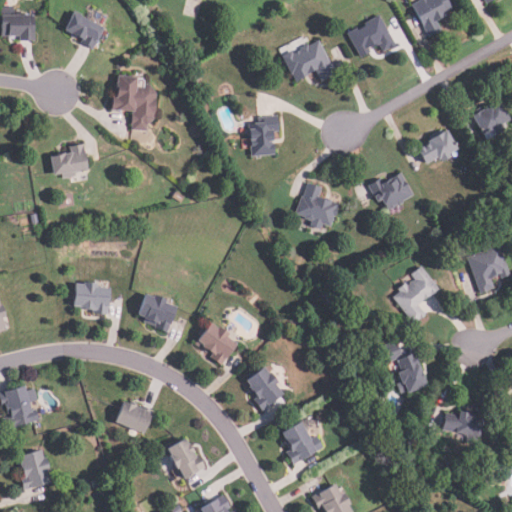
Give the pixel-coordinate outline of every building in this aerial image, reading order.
[(428,37),(410,5),(419,0),(446,0),(451,8),(445,12),(446,15),(436,21),(441,30),(428,37)] [(103,28),(91,51),(80,45),(82,41),(63,31),(73,12),(103,28)] [(34,41),(18,42),(18,36),(1,36),(0,16),(33,15),(34,41)] [(360,58),(346,33),(356,27),(357,30),(364,26),(363,24),(378,15),(396,46),(389,49),(388,48),(383,51),(379,44),(369,50),(370,52),(360,58)] [(320,81),(314,70),(307,73),(308,75),(296,81),(292,74),(291,75),(281,56),(291,50),(292,53),(297,53),(300,50),(299,48),(307,44),(308,46),(318,41),(335,73),(320,81)] [(146,131),(131,130),(131,126),(129,125),(130,114),(132,114),(132,111),(109,110),(110,98),(112,98),(113,83),(116,83),(116,76),(144,78),(144,85),(156,86),(154,125),(146,124),(146,131)] [(482,134),(471,115),(492,103),(493,105),(498,102),(509,121),(492,130),(491,128),(482,134)] [(251,156),(248,124),(258,123),(257,117),(276,116),(277,132),(273,132),(274,154),(251,156)] [(425,164),(417,150),(428,144),(427,142),(446,131),(457,149),(448,154),(450,157),(441,162),(439,159),(438,160),(436,157),(425,164)] [(83,144),(86,168),(80,169),(80,173),(74,174),(75,177),(61,180),(60,174),(52,176),(49,156),(69,153),(68,146),(83,144)] [(386,210),(380,200),(376,202),(367,186),(379,179),(382,185),(392,179),(392,177),(400,173),(412,195),(402,201),(403,202),(398,205),(397,203),(394,205),(394,207),(391,209),(389,208),(386,210)] [(319,229),(309,226),(310,221),(303,219),(304,217),(294,214),(301,196),(302,197),(307,182),(320,187),(317,197),(337,204),(336,208),(337,209),(334,217),(333,216),(329,227),(321,224),(319,229)] [(184,197),(180,203),(171,197),(175,191),(184,197)] [(479,294),(466,257),(498,245),(509,275),(500,279),(498,275),(488,279),(492,288),(487,290),(487,291),(479,294)] [(412,324),(391,297),(398,292),(397,289),(405,283),(406,285),(411,281),(412,281),(414,280),(409,274),(419,266),(437,289),(416,305),(424,316),(418,320),(418,319),(412,324)] [(107,317),(93,315),(94,312),(80,311),(80,308),(72,307),(74,284),(82,285),(83,281),(97,283),(97,287),(110,288),(107,317)] [(323,295),(331,292),(334,301),(327,304),(323,295)] [(167,333),(154,329),(156,325),(143,320),(143,319),(136,316),(144,295),(152,298),(153,295),(166,300),(165,304),(176,308),(167,333)] [(0,334),(8,333),(4,299),(0,299),(0,334)] [(308,324),(301,329),(296,321),(302,316),(308,324)] [(236,344),(222,366),(213,360),(216,355),(213,353),(212,356),(201,348),(203,345),(197,342),(208,323),(216,328),(218,326),(229,334),(227,338),(236,344)] [(395,342),(401,357),(385,363),(379,348),(395,342)] [(399,394),(395,384),(400,383),(396,373),(400,371),(395,360),(413,353),(426,385),(406,393),(406,391),(399,394)] [(282,394),(260,412),(254,404),(259,400),(257,398),(255,399),(246,389),(249,386),(244,381),(263,366),(268,374),(270,372),(278,382),(275,385),(282,394)] [(4,430),(1,419),(6,418),(3,406),(1,406),(0,402),(0,392),(24,385),(25,391),(34,389),(37,400),(27,403),(30,411),(35,410),(38,420),(4,430)] [(143,433),(114,422),(122,400),(137,405),(135,406),(139,407),(140,405),(152,410),(143,433)] [(474,444),(464,442),(465,435),(441,430),(444,414),(457,416),(458,412),(470,414),(470,415),(475,416),(474,418),(482,419),(478,437),(476,436),(474,444)] [(323,447),(293,468),(286,458),(294,453),(292,450),(291,452),(279,434),(298,421),(311,440),(316,436),(323,447)] [(204,468),(184,480),(177,469),(175,470),(167,457),(169,455),(166,449),(184,438),(187,443),(189,443),(194,451),(192,453),(194,457),(197,455),(204,468)] [(48,483),(23,491),(19,479),(22,478),(18,464),(20,463),(18,456),(40,449),(43,458),(46,457),(50,470),(45,471),(48,483)] [(350,511),(321,511),(320,510),(317,511),(310,499),(334,485),(341,496),(344,494),(351,506),(348,508),(350,511)] [(199,511),(198,509),(222,495),(229,507),(225,510),(226,511),(199,511)]
